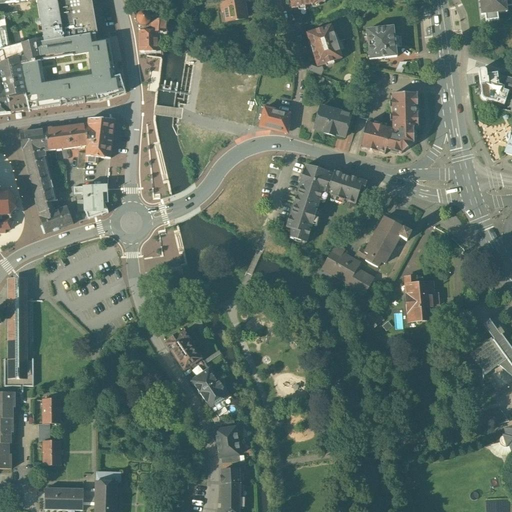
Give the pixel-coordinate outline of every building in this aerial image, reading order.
[(91,0),(37,0),(44,43),(95,35),(97,34),(91,0)] [(236,1),(225,2),(225,4),(226,12),(227,19),(245,17),(243,0),(236,1)] [(323,0),(289,0),(291,8),(324,3),(323,0)] [(479,0),(480,14),(485,14),(485,21),(497,20),(496,13),(506,12),(505,6),(511,5),(511,4),(511,0),(479,0)] [(138,14),(136,16),(135,21),(136,24),(138,26),(142,28),(146,26),(148,23),(149,19),(147,16),(144,14),(140,13),(138,14)] [(3,14),(0,14),(0,50),(9,48),(8,42),(3,14)] [(151,30),(157,30),(164,30),(164,22),(165,22),(165,16),(151,18),(151,30)] [(331,26),(306,35),(317,67),(323,65),(325,71),(336,68),(334,61),(341,59),(336,42),(331,26)] [(395,27),(366,30),(368,54),(365,54),(365,61),(377,60),(377,64),(388,63),(388,59),(397,58),(396,48),(395,36),(395,27)] [(151,30),(138,31),(138,51),(158,50),(157,30),(151,30)] [(44,43),(37,44),(41,63),(21,67),(29,111),(61,106),(61,104),(66,103),(66,106),(98,101),(98,102),(126,94),(120,76),(115,78),(109,41),(97,43),(95,35),(44,43)] [(36,40),(9,48),(0,50),(0,72),(0,73),(3,84),(4,87),(24,83),(20,66),(40,63),(36,40)] [(147,54),(146,72),(163,72),(163,54),(147,54)] [(193,111),(256,125),(260,104),(227,97),(234,67),(222,64),(216,90),(198,86),(193,111)] [(166,93),(169,73),(162,72),(161,77),(155,76),(155,82),(156,82),(155,93),(167,94),(167,102),(179,103),(180,94),(166,93)] [(511,78),(497,73),(478,74),(480,100),(499,100),(499,85),(511,90),(511,78)] [(24,83),(4,87),(10,113),(23,111),(23,112),(28,111),(24,83)] [(4,87),(3,84),(0,84),(0,114),(10,113),(4,87)] [(391,129),(391,94),(390,84),(374,84),(374,95),(363,95),(358,115),(367,118),(366,123),(391,129)] [(416,93),(391,94),(391,129),(366,123),(359,148),(385,155),(386,150),(401,154),(413,144),(413,127),(417,127),(416,93)] [(332,110),(321,107),(318,117),(315,116),(313,123),(316,124),(314,129),(324,132),(323,134),(334,137),(334,134),(344,137),(349,115),(340,112),(340,110),(333,108),(332,110)] [(268,110),(261,108),(259,116),(262,117),(260,128),(287,135),(289,115),(277,112),(278,111),(269,109),(268,110)] [(189,141),(186,154),(206,159),(213,127),(188,121),(183,139),(189,141)] [(86,125),(72,126),(73,147),(86,146),(86,125)] [(112,125),(86,125),(86,146),(86,156),(96,157),(110,157),(112,125)] [(72,126),(46,129),(48,151),(73,147),(72,126)] [(46,129),(19,132),(22,156),(36,206),(50,203),(55,201),(43,159),(46,158),(44,152),(48,151),(46,129)] [(332,174),(305,165),(284,227),(290,229),(289,234),(294,236),(293,239),(305,243),(322,193),(355,204),(359,192),(363,193),(366,181),(333,170),(332,174)] [(107,186),(73,188),(74,195),(83,195),(84,212),(85,212),(88,220),(102,215),(102,204),(108,203),(107,186)] [(0,233),(5,234),(5,230),(10,230),(13,222),(10,216),(15,210),(18,211),(19,209),(16,208),(16,201),(19,199),(18,197),(15,199),(9,193),(10,190),(8,190),(8,193),(1,193),(0,190),(0,189),(0,233)] [(50,203),(36,206),(41,224),(39,225),(44,235),(72,224),(66,206),(51,211),(50,203)] [(404,228),(383,217),(364,252),(359,249),(355,255),(377,267),(380,262),(384,264),(399,237),(405,241),(409,233),(403,230),(404,228)] [(338,260),(342,253),(343,250),(337,247),(331,257),(338,260)] [(338,260),(331,257),(326,266),(323,264),(321,269),(351,285),(349,288),(363,295),(373,278),(355,269),(359,262),(342,253),(338,260)] [(415,277),(405,277),(407,322),(434,321),(433,283),(421,283),(421,279),(415,279),(415,277)] [(18,287),(19,289),(7,289),(7,299),(6,299),(7,362),(5,362),(5,359),(3,360),(4,387),(33,387),(33,359),(31,359),(32,361),(27,361),(27,340),(26,301),(26,289),(23,289),(23,287),(18,287)] [(383,320),(374,310),(360,322),(369,332),(383,320)] [(391,326),(387,322),(381,327),(385,331),(391,326)] [(511,356),(491,329),(485,333),(490,342),(470,358),(486,379),(506,365),(511,373),(511,356)] [(184,371),(191,366),(200,359),(187,342),(188,341),(183,333),(176,338),(176,336),(170,341),(170,342),(166,345),(184,371)] [(191,366),(195,371),(204,364),(201,359),(200,359),(191,366)] [(195,371),(198,377),(208,370),(204,364),(195,371)] [(198,377),(191,382),(206,404),(207,403),(213,413),(224,405),(221,400),(228,396),(225,392),(222,387),(218,381),(219,381),(218,380),(216,381),(208,370),(198,377)] [(227,392),(225,392),(228,396),(221,400),(224,405),(224,408),(233,406),(230,397),(227,392)] [(12,393),(0,393),(0,435),(10,435),(10,419),(12,419),(12,393)] [(59,400),(42,400),(42,424),(60,424),(59,400)] [(499,409),(489,416),(496,425),(508,421),(499,409)] [(216,424),(216,430),(234,428),(233,421),(219,424),(216,424)] [(511,427),(509,428),(507,424),(495,429),(489,435),(493,444),(499,443),(501,447),(509,446),(511,451),(511,450),(511,427)] [(49,425),(38,425),(38,441),(49,441),(49,425)] [(217,443),(217,444),(236,442),(236,440),(237,440),(237,434),(235,434),(235,428),(234,428),(216,430),(215,431),(216,439),(215,439),(216,443),(217,443)] [(10,435),(0,435),(0,469),(8,469),(8,444),(10,444),(10,435)] [(60,442),(42,442),(42,466),(60,465),(60,442)] [(220,458),(238,456),(239,455),(238,449),(239,449),(238,444),(237,444),(236,442),(217,444),(217,446),(216,446),(217,450),(218,450),(219,458),(220,458)] [(221,464),(232,463),(239,463),(238,456),(220,458),(221,464)] [(221,485),(221,486),(239,484),(243,484),(242,470),(242,469),(233,470),(221,470),(221,477),(220,477),(220,482),(222,482),(222,485),(221,485)] [(95,482),(95,492),(95,503),(94,511),(115,511),(115,506),(118,506),(118,501),(116,501),(116,483),(120,483),(120,473),(104,473),(104,476),(96,476),(96,482),(95,482)] [(221,511),(220,511),(238,511),(239,484),(221,486),(221,495),(221,511)] [(83,489),(44,489),(44,510),(82,511),(82,503),(83,492),(83,489)] [(95,492),(83,492),(82,503),(95,503),(95,492)]
